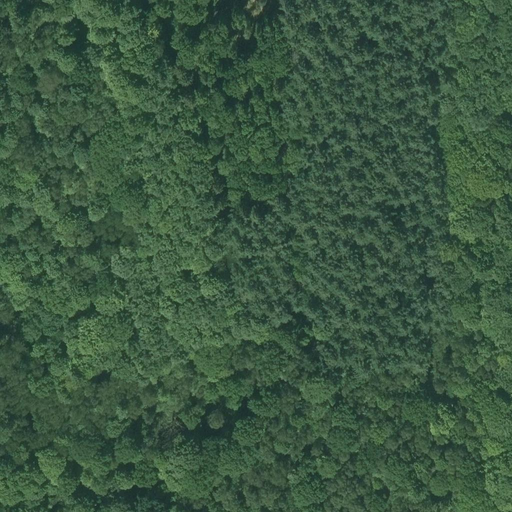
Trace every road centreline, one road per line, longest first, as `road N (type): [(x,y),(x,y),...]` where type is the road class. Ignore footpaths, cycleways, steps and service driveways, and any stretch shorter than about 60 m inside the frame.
road 1 (track): [(315,511),(320,344),(288,246),(279,0)]
road 2 (track): [(0,456),(38,444),(58,421),(129,256),(140,111),(131,63),(101,0)]
road 3 (unknown): [(0,448),(39,435),(53,415),(126,242),(132,89),(94,0)]
road 4 (track): [(284,51),(391,238),(420,320)]
road 5 (track): [(511,173),(447,251),(446,279),(420,320)]
